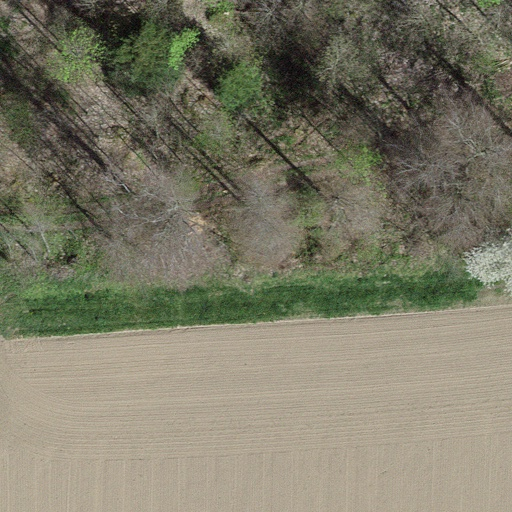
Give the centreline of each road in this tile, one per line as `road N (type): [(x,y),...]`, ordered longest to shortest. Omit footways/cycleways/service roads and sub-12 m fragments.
road 1 (track): [(511,132),(146,197),(0,204)]
road 2 (track): [(493,138),(431,290)]
